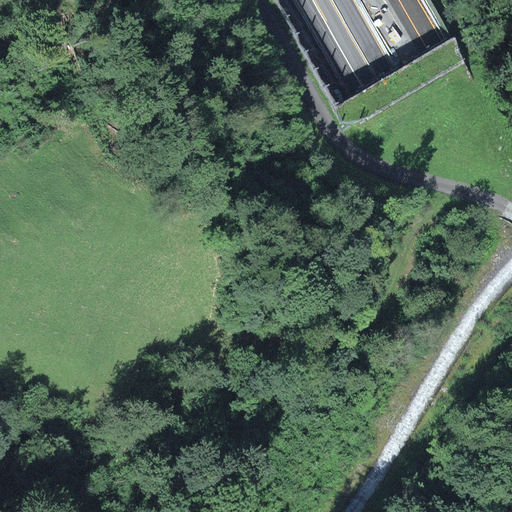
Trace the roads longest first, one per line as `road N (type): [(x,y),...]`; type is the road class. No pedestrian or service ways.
road 1 (motorway): [(327,0),(374,89),(511,298)]
road 2 (track): [(511,207),(370,165),(342,144),(255,0)]
road 3 (motorway): [(511,215),(388,0)]
